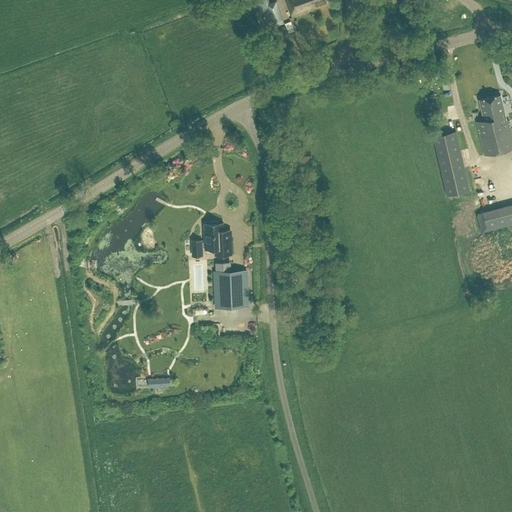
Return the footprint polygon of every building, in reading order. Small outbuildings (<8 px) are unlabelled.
[(270,2),(268,0),(257,0),(261,12),(263,11),(266,21),(271,20),(273,26),(284,22),(277,0),(270,2)] [(326,2),(325,0),(286,0),(292,16),(309,10),(308,8),(326,2)] [(507,120),(500,94),(479,99),(484,119),(476,121),(484,154),(511,147),(511,132),(509,120),(507,120)] [(470,189),(456,130),(432,135),(446,194),(470,189)] [(511,223),(511,203),(476,214),(481,232),(511,223)] [(206,240),(202,240),(202,239),(191,239),(192,256),(203,255),(203,246),(206,246),(206,248),(220,248),(220,254),(232,253),(231,238),(224,238),(223,222),(218,222),(218,221),(216,220),(215,220),(213,220),(212,221),(210,221),(210,222),(205,223),(206,240)] [(237,269),(237,261),(223,262),(223,270),(213,270),(215,307),(249,306),(248,269),(237,269)]
